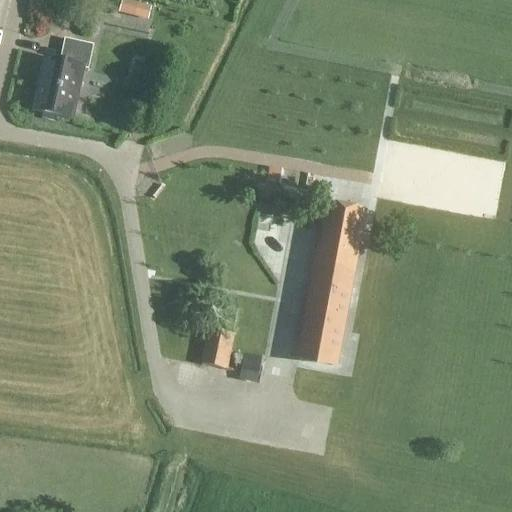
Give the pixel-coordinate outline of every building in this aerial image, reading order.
[(119,14),(147,20),(150,8),(122,1),(119,14)] [(93,47),(64,40),(59,63),(43,60),(31,113),(72,122),(84,70),(88,71),(93,47)] [(279,188),(282,171),(268,169),(265,185),(279,188)] [(198,236),(212,239),(218,202),(168,193),(161,230),(170,231),(167,247),(195,252),(198,236)] [(329,206),(314,289),(348,296),(363,213),(329,206)] [(314,289),(302,349),(310,350),(335,355),(338,336),(341,337),(348,296),(314,289)] [(201,367),(225,371),(232,336),(208,331),(201,367)] [(275,443),(325,455),(330,436),(279,424),(275,443)]
